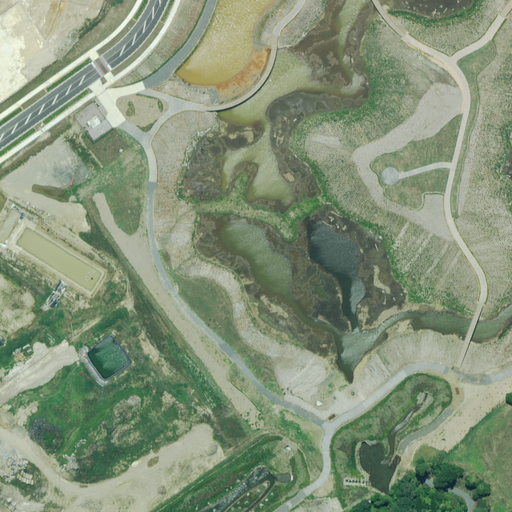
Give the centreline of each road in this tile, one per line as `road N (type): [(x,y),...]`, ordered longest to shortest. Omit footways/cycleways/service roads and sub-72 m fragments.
road 1 (unclassified): [(158,0),(125,48),(0,140)]
road 2 (track): [(99,90),(130,89),(169,69),(211,0)]
